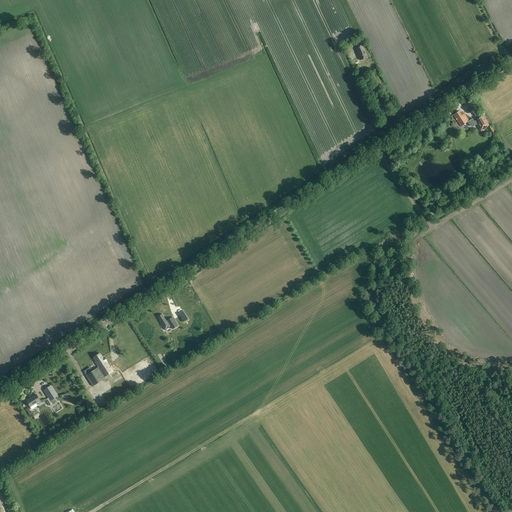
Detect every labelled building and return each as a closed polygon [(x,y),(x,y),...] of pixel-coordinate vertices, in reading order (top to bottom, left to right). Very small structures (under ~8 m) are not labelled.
[(368,58),(362,47),(354,50),(360,62),(368,58)] [(459,111),(453,115),(461,127),(468,122),(469,121),(465,114),(462,116),(459,111)] [(469,121),(468,122),(470,126),(473,127),(476,125),(481,132),(490,126),(483,116),(477,120),(475,121),(474,121),(472,119),(469,121)] [(184,323),(189,319),(183,311),(178,314),(184,323)] [(178,326),(173,317),(167,321),(168,321),(167,321),(162,314),(158,317),(161,321),(160,322),(165,330),(170,327),(170,326),(171,325),(173,329),(178,326)] [(113,362),(114,363),(115,366),(117,368),(122,375),(155,353),(147,340),(113,362)] [(105,377),(113,371),(110,366),(106,361),(105,362),(100,353),(93,357),(96,361),(95,362),(99,368),(86,376),(93,387),(106,379),(105,377)] [(139,369),(155,360),(157,362),(158,362),(159,365),(162,364),(157,355),(138,365),(139,369)] [(102,395),(108,405),(126,393),(130,391),(122,379),(110,386),(112,388),(102,395)] [(50,401),(58,395),(52,385),(44,391),(45,393),(48,398),(50,401)] [(31,407),(36,404),(37,405),(46,400),(48,398),(45,393),(39,397),(37,394),(27,401),(31,407)] [(48,398),(46,400),(49,405),(47,407),(49,409),(54,405),(52,402),(51,403),(50,401),(48,398)] [(33,499),(37,511),(43,509),(39,497),(33,499)]
